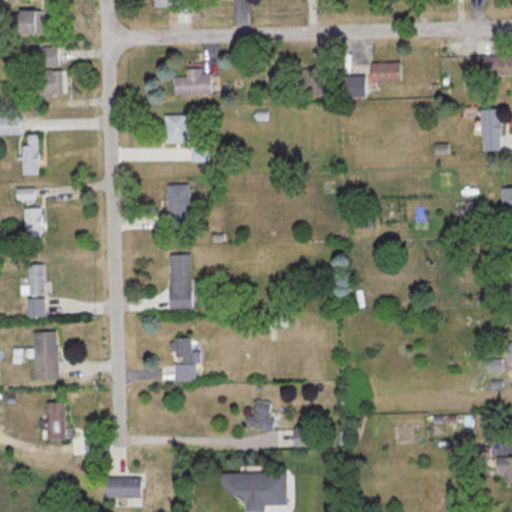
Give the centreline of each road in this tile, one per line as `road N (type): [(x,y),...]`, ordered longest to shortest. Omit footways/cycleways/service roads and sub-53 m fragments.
road 1 (residential): [(122,445),(106,0)]
road 2 (residential): [(511,24),(108,38)]
